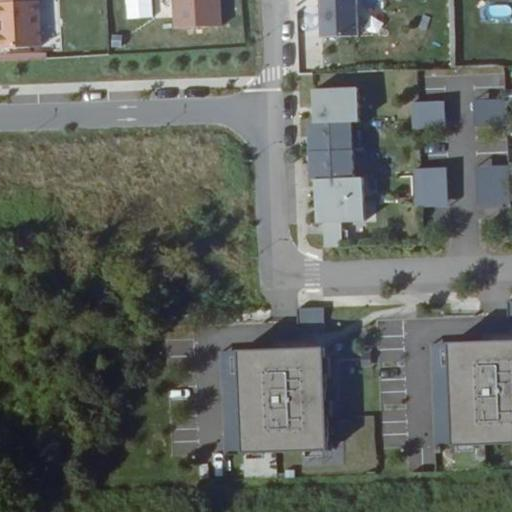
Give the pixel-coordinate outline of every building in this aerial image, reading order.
[(0,0),(0,46),(40,45),(37,0),(0,0)] [(173,0),(175,24),(221,21),(220,0),(173,0)] [(357,31),(355,0),(317,0),(319,32),(357,31)] [(311,86),(312,119),(350,118),(357,117),(356,84),(311,86)] [(496,95),(471,96),(472,110),(497,109),(496,95)] [(504,108),(504,95),(496,95),(497,109),(504,108)] [(444,97),(419,98),(419,111),(444,111),(444,97)] [(472,110),(472,123),(497,122),(497,109),(472,110)] [(419,111),(420,125),(445,124),(444,111),(419,111)] [(306,119),(308,148),(351,146),(350,118),(312,119),(306,119)] [(308,148),(309,175),(313,175),(352,174),(351,146),(308,148)] [(474,162),(474,176),(499,175),(499,161),(474,162)] [(507,174),(506,161),(499,161),(499,175),(507,174)] [(446,163),(421,164),(422,177),(447,177),(446,163)] [(421,164),(414,165),(414,178),(422,177),(421,164)] [(362,195),(361,174),(352,174),(313,175),(314,197),(362,195)] [(474,176),(475,188),(500,187),(499,175),(474,176)] [(422,177),(414,178),(415,190),(422,190),(422,177)] [(422,177),(422,190),(447,189),(447,177),(422,177)] [(475,188),(475,201),(500,200),(500,187),(475,188)] [(422,190),(423,203),(448,202),(447,189),(422,190)] [(314,197),(315,218),(321,218),(339,218),(363,217),(362,195),(314,197)] [(339,218),(321,218),(322,243),(340,243),(339,218)] [(320,303),(294,304),(295,331),(321,330),(320,303)] [(508,338),(448,341),(453,441),(511,438),(511,330),(508,331),(508,338)] [(296,345),(237,348),(241,449),(326,446),(322,344),(315,344),(315,337),(295,338),(296,345)] [(453,441),(448,341),(429,341),(435,442),(453,441)] [(237,348),(218,349),(223,450),(241,449),(237,348)] [(199,458),(198,478),(224,479),(225,459),(199,458)]
